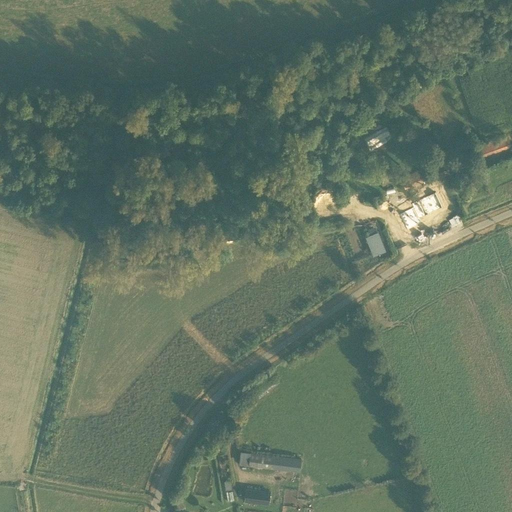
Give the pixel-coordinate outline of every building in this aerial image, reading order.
[(484,157),(511,147),(507,135),(479,145),(484,157)] [(405,189),(421,183),(429,180),(428,180),(435,177),(448,172),(450,171),(446,160),(416,171),(401,177),(405,189)] [(412,206),(398,212),(405,228),(415,224),(415,223),(417,222),(418,223),(420,222),(418,217),(441,207),(435,192),(411,202),(412,206)] [(388,202),(389,208),(406,204),(404,198),(388,202)] [(377,232),(365,237),(373,255),(385,250),(377,232)] [(273,468),(275,454),(240,451),(239,465),(273,468)] [(269,504),(271,491),(247,488),(245,501),(269,504)]
